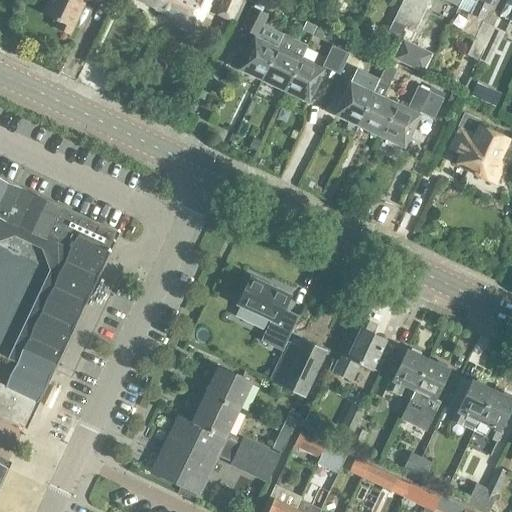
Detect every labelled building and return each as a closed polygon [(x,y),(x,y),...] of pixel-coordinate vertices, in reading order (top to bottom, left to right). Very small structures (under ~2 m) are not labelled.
[(51,0),(49,5),(47,4),(43,13),(54,18),(53,20),(60,23),(58,28),(72,34),(75,27),(73,27),(83,8),(79,6),(82,0),(92,0),(97,2),(98,0),(51,0)] [(136,0),(198,28),(211,0),(136,0)] [(231,21),(240,0),(222,0),(216,14),(231,21)] [(399,36),(416,0),(404,0),(400,10),(389,31),(399,36)] [(409,41),(420,20),(428,0),(416,0),(399,36),(409,41)] [(485,16),(492,0),(461,0),(459,7),(458,8),(471,14),(472,10),(485,16)] [(264,80),(285,35),(262,25),(267,15),(252,8),(243,28),(257,35),(240,70),(248,75),(249,73),(264,80)] [(475,66),(493,28),(482,23),(472,44),(464,61),(475,66)] [(486,71),(494,54),(504,33),(493,28),(475,66),(486,71)] [(286,90),(300,60),(307,46),(285,35),(264,80),(286,90)] [(404,40),(395,58),(424,72),(433,53),(404,40)] [(338,74),(348,54),(333,47),(323,67),(338,74)] [(353,81),(363,61),(348,54),(338,74),(353,81)] [(308,103),(323,71),(300,60),(286,90),(298,96),(298,98),(308,103)] [(381,135),(395,105),(383,100),(398,68),(388,64),(373,95),(359,125),(381,135)] [(359,125),(373,95),(351,84),(335,116),(345,121),(346,119),(359,125)] [(446,95),(430,88),(428,92),(421,89),(409,112),(395,105),(381,135),(395,142),(394,144),(403,148),(419,113),(434,120),(446,95)] [(490,89),(484,102),(496,108),(502,94),(490,89)] [(496,184),(506,164),(500,161),(510,139),(479,125),(481,122),(467,115),(451,150),(461,155),(456,164),(468,169),(467,171),(496,184)] [(257,152),(262,142),(254,138),(249,148),(257,152)] [(262,167),(265,162),(257,157),(254,163),(262,167)] [(0,228),(18,190),(0,182),(0,228)] [(31,262),(56,209),(18,190),(0,228),(0,248),(30,262),(31,262)] [(95,276),(113,236),(56,209),(31,262),(30,262),(0,324),(0,418),(23,430),(24,428),(23,428),(95,276)] [(0,324),(30,262),(0,248),(0,324)] [(250,277),(237,305),(271,321),(267,329),(262,341),(270,345),(282,350),(298,317),(283,310),(290,296),(250,277)] [(371,370),(384,341),(371,335),(376,326),(360,319),(349,343),(354,346),(349,358),(343,356),(340,364),(338,363),(333,373),(352,382),(360,365),(371,370)] [(289,341),(271,379),(281,384),(280,387),(304,398),(326,352),(302,340),(301,342),(299,346),(292,342),(289,341)] [(405,352),(387,391),(396,395),(400,386),(413,392),(414,390),(427,362),(419,358),(420,354),(412,350),(409,353),(405,352)] [(413,392),(402,414),(417,421),(416,424),(426,429),(426,431),(427,431),(440,403),(436,400),(449,372),(446,370),(446,366),(438,362),(436,366),(427,362),(414,390),(413,392)] [(219,367),(205,395),(236,409),(250,381),(219,367)] [(485,384),(477,381),(474,384),(471,382),(452,422),(474,432),(493,392),(484,388),(485,384)] [(501,396),(493,392),(474,432),(495,442),(511,406),(511,401),(511,397),(503,393),(501,396)] [(205,395),(193,421),(223,436),(225,433),(236,409),(205,395)] [(354,434),(364,411),(351,405),(340,427),(354,434)] [(312,408),(304,423),(314,428),(320,416),(316,410),(312,408)] [(281,454),(299,417),(290,413),(272,450),(281,454)] [(180,415),(152,473),(182,487),(178,495),(194,502),(198,494),(216,455),(229,461),(229,462),(269,481),(280,458),(242,440),(242,441),(225,433),(223,436),(193,421),(180,415)] [(358,452),(367,434),(356,429),(348,447),(358,452)] [(319,457),(326,446),(300,433),(294,445),(319,457)] [(341,467),(346,456),(326,446),(319,457),(341,467)] [(413,477),(421,459),(410,454),(402,472),(413,477)] [(354,459),(349,471),(362,478),(367,465),(354,459)] [(423,482),(432,465),(421,459),(413,477),(423,482)] [(383,488),(389,475),(367,465),(362,478),(383,488)] [(486,511),(489,511),(497,495),(508,472),(497,467),(486,490),(478,508),(486,511)] [(391,491),(397,479),(389,475),(383,488),(391,491)] [(478,508),(486,490),(475,485),(471,494),(458,488),(454,497),(478,508)] [(296,511),(301,500),(302,498),(275,486),(267,504),(271,506),(267,511),(293,511),(295,510),(296,511)] [(425,507),(431,496),(423,492),(418,504),(425,507)] [(433,511),(439,499),(431,496),(425,507),(433,511)] [(319,511),(321,509),(301,500),(296,511),(295,510),(293,511),(319,511)]
